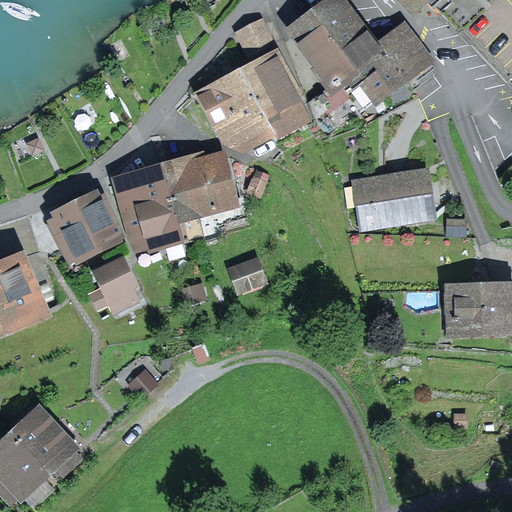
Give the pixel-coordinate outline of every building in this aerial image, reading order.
[(511,0),(405,0),(413,8),(421,0),(430,0),(511,85),(511,0)] [(328,136),(404,78),(381,47),(376,51),(355,23),(344,32),(328,10),(295,35),(333,85),(308,105),(319,131),(328,136)] [(261,21),(237,33),(249,57),(273,45),(261,21)] [(410,87),(435,68),(405,29),(381,47),(404,78),(410,87)] [(279,59),(243,77),(274,134),(296,122),(286,103),(296,98),(279,59)] [(243,77),(222,88),(243,127),(251,124),(265,155),(279,148),(273,135),(274,134),(243,77)] [(223,137),(243,127),(222,88),(202,99),(223,137)] [(166,172),(165,172),(183,238),(184,242),(203,238),(197,214),(232,205),(219,159),(166,172)] [(511,169),(501,180),(510,189),(511,186),(511,169)] [(136,251),(183,238),(165,172),(119,184),(129,217),(125,218),(136,251)] [(425,173),(361,183),(364,204),(359,205),(362,227),(431,217),(425,173)] [(254,179),(248,193),(257,197),(263,183),(254,179)] [(122,234),(111,212),(104,216),(96,199),(58,218),(59,220),(47,225),(67,262),(122,234)] [(27,262),(0,273),(0,327),(46,308),(27,262)] [(256,262),(231,271),(238,291),(263,282),(256,262)] [(136,302),(128,286),(130,285),(121,264),(99,274),(116,311),(136,302)] [(195,288),(184,292),(187,303),(199,299),(195,288)] [(511,331),(511,289),(451,291),(452,336),(511,334),(511,331)] [(69,415),(90,437),(137,392),(116,370),(69,415)] [(38,419),(16,440),(43,469),(66,448),(38,419)] [(0,466),(21,489),(43,469),(16,440),(0,454),(0,466)]
